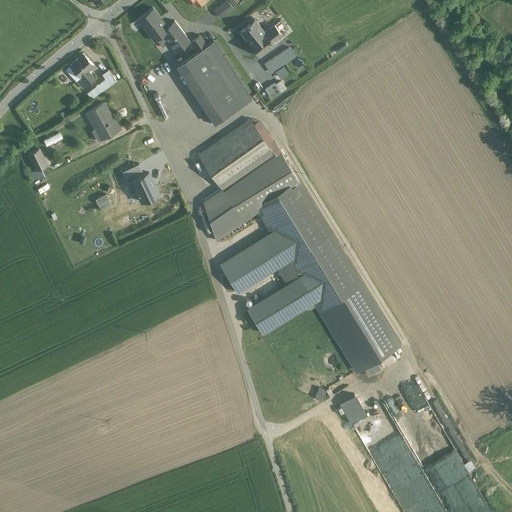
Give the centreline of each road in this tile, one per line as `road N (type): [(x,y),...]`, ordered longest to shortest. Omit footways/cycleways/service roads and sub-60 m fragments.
road 1 (unclassified): [(105,21),(192,205),(240,332),(289,511)]
road 2 (residential): [(162,0),(183,24),(221,32),(266,101)]
road 3 (unclassified): [(0,110),(105,21)]
